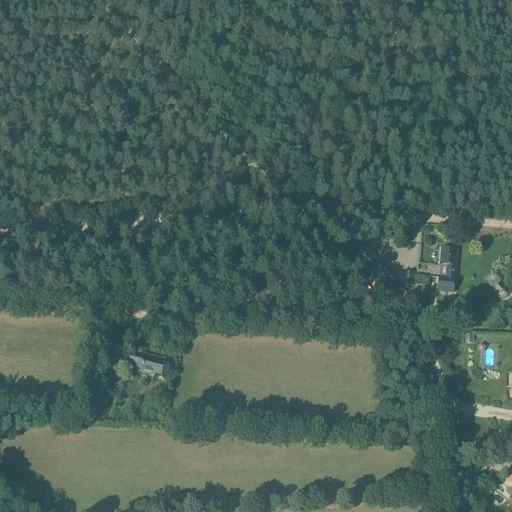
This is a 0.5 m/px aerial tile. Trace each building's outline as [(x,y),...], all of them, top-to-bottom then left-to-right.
[(366,246),(358,252),(370,266),(377,260),(366,246)] [(447,278),(455,279),(457,251),(441,250),(440,266),(448,267),(447,278)] [(388,269),(383,272),(391,283),(396,279),(388,269)] [(413,287),(413,274),(404,274),(404,287),(413,287)] [(447,278),(439,278),(438,292),(454,293),(455,279),(447,278)] [(165,361),(132,353),(129,365),(142,369),(141,373),(154,376),(154,374),(161,375),(165,361)] [(107,401),(110,368),(92,367),(89,400),(107,401)]
